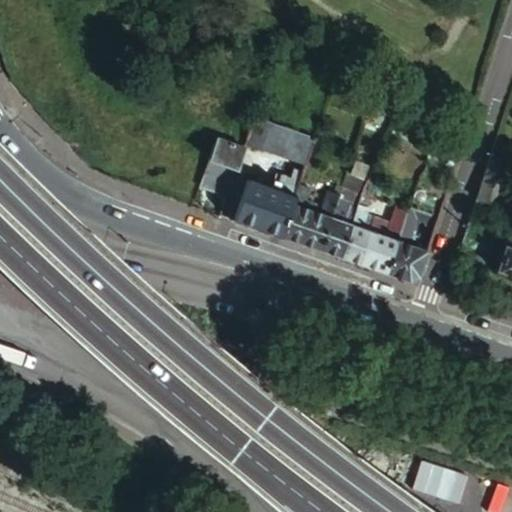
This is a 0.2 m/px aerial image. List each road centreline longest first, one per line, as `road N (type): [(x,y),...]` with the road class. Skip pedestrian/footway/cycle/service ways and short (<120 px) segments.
road 1 (motorway): [(388,511),(134,309),(0,180)]
road 2 (trunk): [(0,238),(128,361),(319,511)]
road 3 (primary): [(0,325),(68,354),(152,407),(275,511)]
road 4 (primary): [(282,303),(99,209),(0,134)]
road 5 (residential): [(511,40),(416,338)]
road 6 (primary): [(282,303),(0,234)]
road 7 (primary): [(416,338),(282,303)]
